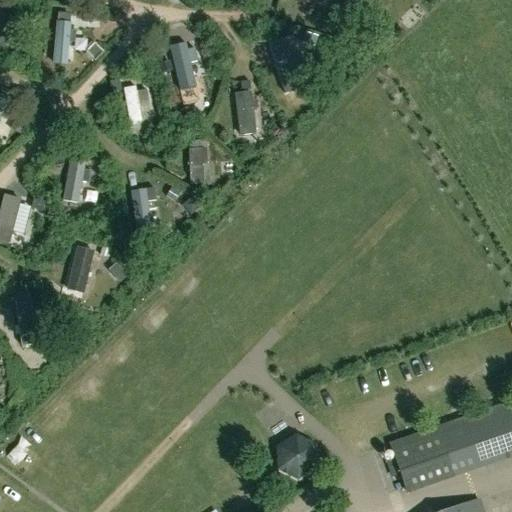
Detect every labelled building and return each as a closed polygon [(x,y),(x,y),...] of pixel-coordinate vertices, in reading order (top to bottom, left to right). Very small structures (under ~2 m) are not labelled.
[(69,56),(80,29),(65,24),(55,50),(69,56)] [(97,53),(108,46),(101,35),(90,42),(97,53)] [(0,110),(2,111),(10,93),(0,88),(0,110)] [(97,180),(97,159),(72,158),(70,190),(84,191),(85,179),(97,180)] [(14,197),(2,225),(17,232),(29,203),(14,197)] [(115,287),(115,263),(105,263),(106,240),(77,240),(76,286),(115,287)] [(81,369),(70,386),(88,398),(99,380),(81,369)] [(511,401),(433,429),(388,445),(406,494),(511,458),(511,401)] [(22,437),(35,449),(48,435),(35,423),(22,437)] [(61,444),(66,439),(50,424),(45,430),(61,444)] [(316,468),(314,446),(295,436),(276,448),(277,470),(297,480),(316,468)] [(483,511),(479,500),(443,511),(483,511)]
